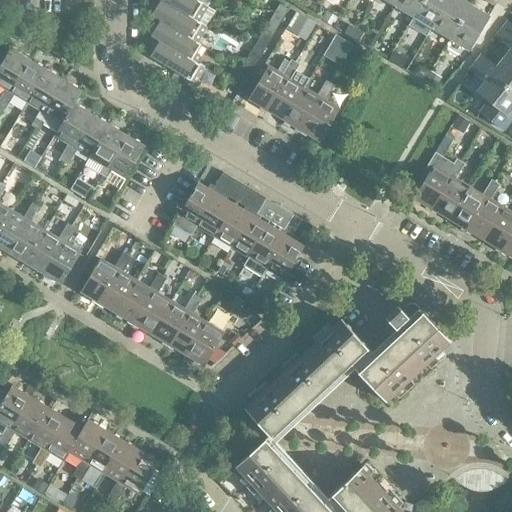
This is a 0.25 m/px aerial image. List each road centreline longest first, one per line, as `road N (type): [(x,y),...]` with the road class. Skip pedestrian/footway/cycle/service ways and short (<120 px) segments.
road 1 (residential): [(225,511),(194,474),(188,449),(216,403),(294,323),(351,223)]
road 2 (residential): [(120,0),(123,82),(351,223)]
road 3 (residential): [(351,223),(470,287),(484,317),(482,342)]
